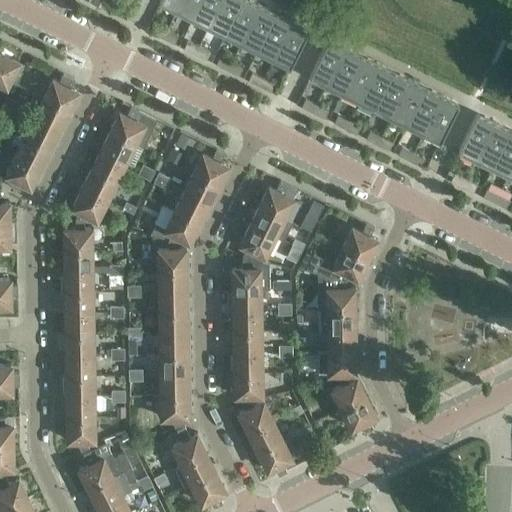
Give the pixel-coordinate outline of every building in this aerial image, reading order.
[(110,11),(114,3),(107,0),(101,0),(98,5),(110,11)] [(176,11),(181,0),(160,0),(159,2),(176,11)] [(192,19),(201,0),(181,0),(176,11),(192,19)] [(208,27),(221,0),(201,0),(192,19),(208,27)] [(225,35),(241,0),(221,0),(208,27),(225,35)] [(241,43),(260,4),(251,0),(241,0),(225,35),(241,43)] [(121,17),(125,9),(114,3),(110,11),(121,17)] [(257,51),(276,12),(260,4),(241,43),(257,51)] [(273,59),(292,20),(276,12),(257,51),(273,59)] [(290,67),(309,29),(292,20),(273,59),(290,67)] [(163,37),(167,30),(156,24),(152,32),(163,37)] [(174,43),(178,35),(167,30),(163,37),(174,43)] [(326,85),(345,47),(328,38),(309,77),(326,85)] [(195,53),(199,46),(188,40),(184,48),(195,53)] [(206,59),(210,51),(199,46),(195,53),(206,59)] [(343,93),(362,55),(345,47),(326,85),(343,93)] [(22,71),(15,67),(19,60),(14,57),(13,58),(0,51),(0,81),(6,85),(9,79),(16,82),(22,71)] [(359,101),(378,63),(362,55),(343,93),(359,101)] [(227,70),(231,62),(220,56),(216,64),(227,70)] [(239,75),(243,67),(231,62),(227,70),(239,75)] [(375,109),(394,71),(378,63),(359,101),(375,109)] [(391,117),(410,79),(394,71),(375,109),(391,117)] [(76,96),(78,90),(71,86),(75,78),(63,72),(59,81),(53,78),(44,98),(68,110),(75,95),(76,96)] [(260,85),(264,78),(252,72),(248,80),(260,85)] [(271,91),(275,83),(264,78),(260,85),(271,91)] [(407,125),(426,87),(410,79),(391,117),(407,125)] [(30,91),(15,84),(13,88),(27,95),(30,91)] [(423,133),(442,95),(426,87),(407,125),(423,133)] [(440,141),(459,103),(442,95),(423,133),(440,141)] [(8,109),(13,100),(8,98),(3,107),(8,109)] [(58,128),(68,110),(44,98),(35,116),(58,128)] [(313,112),(317,104),(306,99),(302,106),(313,112)] [(17,102),(13,100),(8,109),(13,111),(17,102)] [(324,117),(328,110),(317,104),(313,112),(324,117)] [(134,142),(143,123),(135,118),(139,109),(131,105),(127,114),(119,110),(116,116),(117,116),(110,130),(134,142)] [(475,159),(494,121),(477,112),(458,151),(475,159)] [(345,128),(349,120),(338,115),(334,122),(345,128)] [(49,147),(58,128),(35,116),(25,135),(49,147)] [(357,134),(361,126),(349,120),(345,128),(357,134)] [(491,167),(510,129),(494,121),(475,159),(491,167)] [(508,175),(511,166),(511,129),(510,129),(491,167),(508,175)] [(124,161),(134,142),(110,130),(101,149),(124,161)] [(377,144),(381,136),(370,130),(366,138),(377,144)] [(42,161),(49,147),(25,135),(16,154),(41,166),(43,161),(42,161)] [(389,150),(393,142),(381,136),(377,144),(389,150)] [(410,160),(414,152),(402,146),(398,154),(410,160)] [(225,170),(228,164),(220,161),(224,152),(216,148),(212,157),(203,152),(193,171),(217,183),(224,169),(225,170)] [(115,180),(124,161),(101,149),(91,168),(115,180)] [(421,166),(425,158),(414,152),(410,160),(421,166)] [(30,185),(37,171),(38,171),(41,166),(16,154),(6,173),(12,176),(8,183),(20,189),(23,182),(30,185)] [(145,177),(149,167),(145,165),(140,175),(145,177)] [(149,179),(154,170),(149,167),(145,177),(149,179)] [(106,199),(115,180),(91,168),(85,182),(84,181),(81,186),(106,199)] [(208,202),(217,183),(193,171),(184,190),(208,202)] [(159,184),(164,175),(159,172),(154,182),(159,184)] [(462,186),(466,178),(455,172),(451,180),(462,186)] [(164,186),(166,182),(168,177),(164,175),(159,184),(164,186)] [(473,191),(477,184),(466,178),(462,186),(473,191)] [(284,216),(293,197),(297,188),(280,180),(276,188),(268,184),(266,190),(267,190),(260,204),(284,216)] [(10,207),(10,201),(1,202),(1,187),(0,186),(0,223),(9,223),(9,207),(10,207)] [(96,218),(106,199),(81,186),(79,191),(80,192),(73,206),(80,210),(75,218),(84,220),(87,213),(96,218)] [(494,202),(498,194),(487,188),(483,196),(494,202)] [(199,221),(208,202),(184,190),(175,209),(199,221)] [(506,207),(510,200),(498,194),(494,202),(506,207)] [(133,212),(136,206),(127,201),(124,207),(133,212)] [(274,235),(284,216),(260,204),(250,223),(274,235)] [(191,235),(199,221),(175,209),(165,229),(172,232),(169,239),(177,241),(180,236),(190,241),(192,236),(191,235)] [(91,249),(90,227),(84,227),(84,220),(75,218),(75,227),(63,228),(63,233),(64,234),(65,250),(91,249)] [(375,244),(378,239),(370,235),(374,226),(366,222),(362,231),(352,226),(343,246),(367,258),(374,243),(375,244)] [(9,239),(9,223),(0,223),(0,252),(2,252),(2,245),(10,245),(10,239),(9,239)] [(265,255),(274,235),(250,223),(243,237),(242,237),(240,242),(247,246),(243,256),(251,258),(255,250),(265,255)] [(302,249),(305,242),(296,238),(292,244),(302,249)] [(185,269),(185,253),(186,252),(186,247),(177,247),(177,241),(169,239),(169,247),(159,247),(159,269),(185,269)] [(317,262),(324,248),(315,244),(308,258),(317,262)] [(360,272),(367,258),(343,246),(328,276),(337,277),(346,279),(349,273),(358,278),(361,272),(360,272)] [(91,270),(91,249),(65,250),(65,271),(91,270)] [(260,288),(259,266),(252,266),(251,258),(243,256),(243,267),(231,267),(231,273),(233,273),(233,289),(260,288)] [(18,297),(18,284),(10,284),(10,278),(10,268),(0,268),(0,305),(4,305),(5,306),(10,306),(10,297),(18,297)] [(186,290),(185,269),(159,269),(159,290),(186,290)] [(91,291),(91,270),(65,271),(65,275),(61,275),(61,292),(65,292),(91,291)] [(354,308),(354,292),(355,292),(355,286),(346,286),(346,279),(337,277),(337,286),(327,287),(327,308),(354,308)] [(260,309),(260,288),(233,289),(233,304),(232,304),(232,310),(260,309)] [(186,311),(186,290),(159,290),(160,311),(186,311)] [(92,312),(91,291),(65,292),(66,313),(92,312)] [(355,329),(354,308),(327,308),(328,329),(355,329)] [(261,330),(260,309),(232,310),(232,315),(233,315),(234,331),(261,330)] [(186,332),(186,311),(160,311),(160,332),(186,332)] [(92,333),(92,312),(66,313),(66,333),(92,333)] [(355,350),(355,329),(328,329),(328,350),(355,350)] [(261,351),(261,330),(234,331),(234,346),(233,346),(233,352),(261,351)] [(187,352),(186,332),(160,332),(161,353),(187,352)] [(92,354),(92,333),(66,333),(66,354),(92,354)] [(355,366),(355,350),(328,350),(328,372),(338,372),(339,378),(348,376),(348,372),(356,372),(356,366),(355,366)] [(261,372),(261,351),(233,352),(233,357),(234,357),(235,372),(261,372)] [(187,373),(187,352),(161,353),(161,374),(187,373)] [(93,375),(92,354),(66,354),(67,375),(93,375)] [(19,385),(19,372),(11,372),(11,363),(5,363),(5,364),(0,364),(0,391),(12,391),(12,385),(19,385)] [(262,394),(261,372),(235,372),(235,388),(234,388),(234,394),(243,394),(243,401),(252,399),(252,394),(262,394)] [(188,394),(187,373),(161,374),(161,395),(188,394)] [(93,396),(93,375),(67,375),(63,375),(63,392),(67,392),(67,396),(93,396)] [(366,395),(359,381),(360,381),(357,375),(350,379),(348,376),(339,378),(341,383),(332,388),(342,407),(366,395)] [(188,410),(188,394),(161,395),(162,416),(170,416),(175,426),(183,422),(180,416),(189,416),(189,410),(188,410)] [(377,414),(374,409),(373,409),(366,395),(342,407),(352,427),(361,422),(365,431),(373,427),(369,418),(377,414)] [(93,417),(93,396),(67,396),(67,417),(93,417)] [(272,419),(263,399),(254,404),(252,399),(243,401),(246,408),(238,412),(240,417),(242,416),(249,430),(272,419)] [(303,411),(300,405),(291,409),(294,415),(303,411)] [(0,445),(12,446),(12,430),(13,430),(13,424),(4,424),(4,416),(0,416),(0,445)] [(94,438),(93,417),(67,417),(67,433),(66,433),(66,439),(75,439),(81,450),(89,446),(88,445),(85,438),(94,438)] [(282,437),(272,419),(249,430),(258,449),(282,437)] [(206,452),(199,438),(200,437),(198,432),(190,436),(185,425),(177,429),(177,430),(182,440),(173,444),(183,463),(206,452)] [(292,457),(282,437),(258,449),(265,464),(264,464),(267,469),(274,465),(279,474),(287,470),(283,461),(292,457)] [(120,471),(106,442),(83,454),(88,463),(78,468),(81,473),(82,473),(89,487),(113,475),(120,471)] [(14,467),(14,461),(13,461),(12,446),(0,445),(0,476),(5,475),(5,467),(14,467)] [(216,470),(206,452),(183,463),(192,482),(216,470)] [(226,489),(224,484),(223,485),(216,470),(192,482),(202,502),(211,497),(215,506),(223,502),(219,493),(226,489)] [(166,478),(163,473),(155,477),(157,483),(166,478)] [(28,497),(21,483),(22,482),(19,477),(9,482),(5,475),(0,476),(0,485),(1,487),(0,486),(0,500),(4,509),(28,497)] [(122,494),(113,475),(89,487),(98,506),(122,494)] [(152,485),(147,475),(143,478),(147,487),(152,485)] [(147,487),(143,478),(138,480),(143,489),(147,487)] [(131,511),(122,494),(98,506),(101,511),(131,511)] [(36,511),(35,511),(28,497),(4,509),(5,511),(36,511)]
